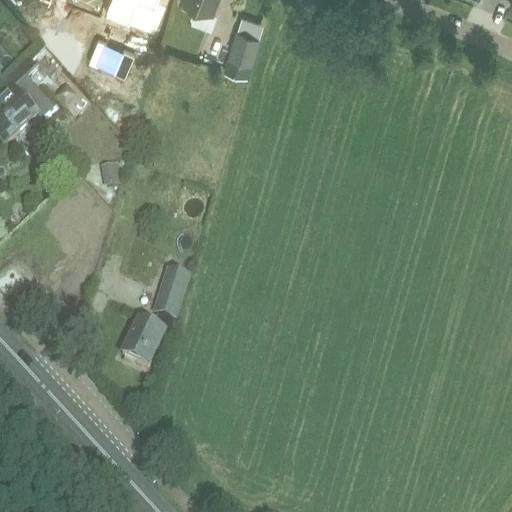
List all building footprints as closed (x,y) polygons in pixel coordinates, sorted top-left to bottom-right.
[(110,0),(108,6),(132,17),(138,0),(152,0),(157,2),(158,0),(110,0)] [(179,0),(179,1),(183,2),(182,4),(183,5),(184,7),(185,8),(187,9),(189,9),(191,9),(193,9),(194,9),(195,7),(197,7),(191,22),(210,29),(216,15),(213,14),(218,0),(179,0)] [(229,57),(224,71),(247,78),(251,64),(259,38),(237,31),(229,57)] [(43,33),(40,41),(71,75),(72,75),(83,49),(43,33)] [(54,111),(32,88),(27,82),(38,72),(29,62),(0,89),(0,98),(5,104),(0,108),(0,143),(4,148),(14,139),(18,144),(54,111)] [(110,93),(106,103),(111,105),(106,116),(132,143),(140,113),(131,110),(134,103),(110,93)] [(104,168),(107,189),(119,187),(116,166),(104,168)] [(19,248),(15,251),(25,262),(29,259),(48,279),(50,277),(61,289),(80,272),(69,260),(71,258),(53,237),(61,229),(49,216),(17,245),(19,248)] [(86,243),(82,254),(98,259),(105,236),(89,231),(86,243)] [(162,289),(153,316),(157,318),(175,323),(178,324),(186,297),(162,289)] [(148,369),(165,334),(139,322),(122,356),(148,369)]
